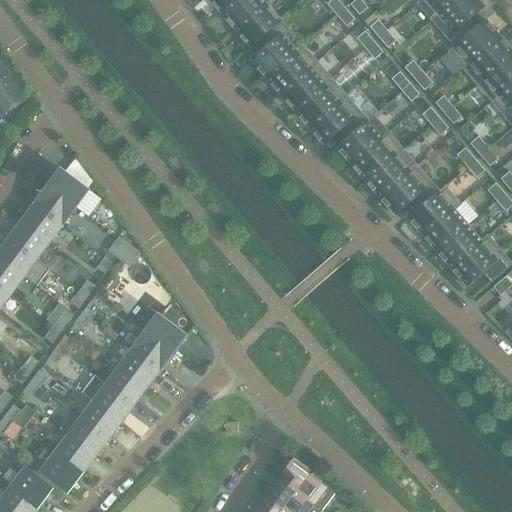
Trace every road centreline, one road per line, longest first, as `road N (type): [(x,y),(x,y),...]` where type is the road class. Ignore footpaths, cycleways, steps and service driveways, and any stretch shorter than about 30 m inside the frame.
road 1 (residential): [(511,372),(225,94),(159,0)]
road 2 (residential): [(235,354),(56,102)]
road 3 (residential): [(235,354),(85,511)]
road 4 (residential): [(393,511),(286,412)]
